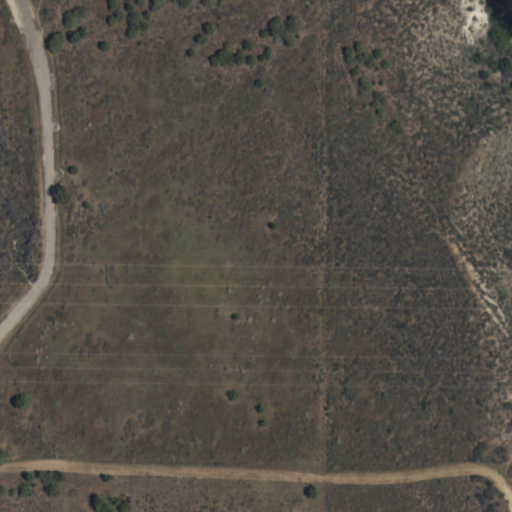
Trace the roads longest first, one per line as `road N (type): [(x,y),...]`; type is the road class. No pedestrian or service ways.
road 1 (track): [(0,467),(383,473),(475,463),(498,469),(511,486)]
road 2 (track): [(21,0),(43,100),(48,269),(0,325)]
